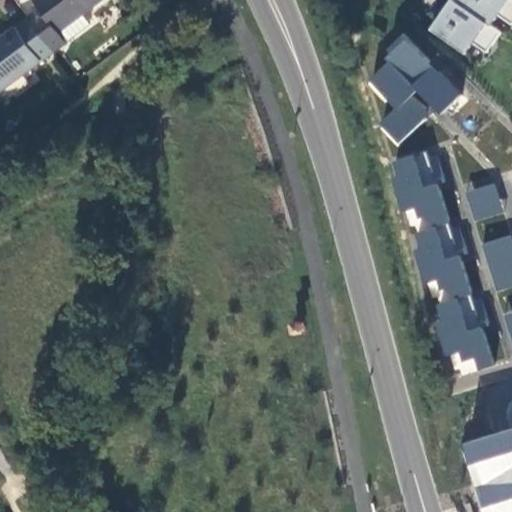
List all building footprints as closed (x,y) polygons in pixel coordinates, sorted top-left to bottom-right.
[(43,0),(47,5),(34,16),(56,44),(93,17),(85,6),(92,0),(43,0)] [(0,82),(2,85),(56,44),(34,16),(0,40),(0,82)] [(398,147),(457,90),(403,34),(360,76),(391,108),(375,123),(398,147)] [(451,375),(490,365),(436,148),(391,160),(423,285),(428,284),(451,375)] [(473,221),(503,213),(495,182),(465,189),(473,221)] [(511,235),(511,234),(482,243),(495,292),(511,287),(511,235)] [(511,310),(503,313),(511,345),(511,310)] [(511,511),(511,427),(464,439),(481,511),(511,511)]
